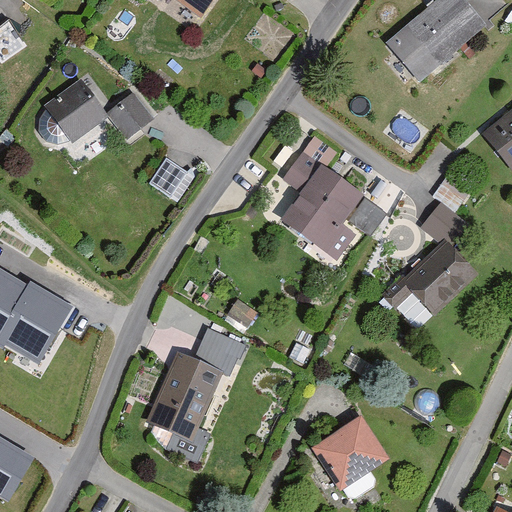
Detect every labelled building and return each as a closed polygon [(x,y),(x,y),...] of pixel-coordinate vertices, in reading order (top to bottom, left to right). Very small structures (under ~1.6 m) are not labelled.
[(173,0),(206,25),(225,0),(173,0)] [(489,30),(463,0),(443,0),(390,45),(424,85),(489,30)] [(113,119),(81,81),(47,108),(78,146),(113,119)] [(138,97),(113,119),(135,144),(160,122),(138,97)] [(511,110),(482,135),(511,171),(511,110)] [(341,162),(316,145),(289,184),(307,197),(287,226),(345,266),(367,235),(354,226),(370,204),(331,177),(341,162)] [(193,176),(170,161),(152,188),(175,203),(193,176)] [(459,211),(469,196),(445,180),(435,194),(459,211)] [(441,200),(420,226),(444,245),(465,218),(441,200)] [(483,278),(449,241),(406,281),(412,287),(392,305),(407,321),(424,306),(437,320),(483,278)] [(0,351),(38,372),(75,306),(0,263),(0,351)] [(238,344),(209,331),(195,361),(177,353),(144,424),(175,438),(168,453),(201,468),(211,446),(195,439),(222,380),(232,381),(241,361),(232,357),(238,344)] [(368,419),(315,453),(343,497),(395,463),(368,419)] [(0,437),(0,497),(9,503),(35,458),(0,437)]
